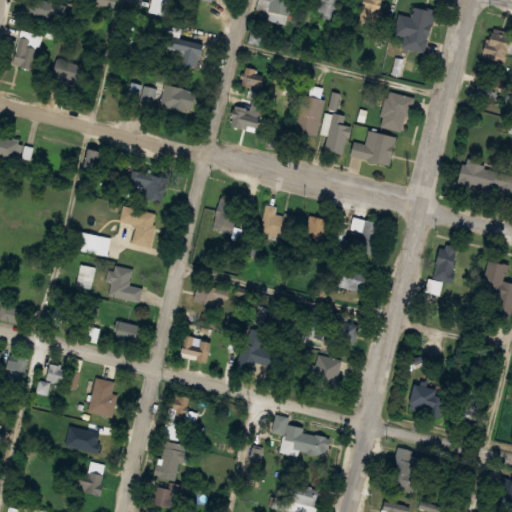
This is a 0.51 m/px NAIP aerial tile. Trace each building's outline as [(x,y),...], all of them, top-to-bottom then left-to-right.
[(293,0),(260,0),(258,10),(290,17),(293,0)] [(320,0),(316,13),(336,20),(342,0),(320,0)] [(361,0),(358,24),(379,27),(383,0),(361,0)] [(424,52),(435,10),(413,5),(410,16),(398,13),(393,33),(403,36),(400,46),(424,52)] [(504,62),(511,40),(511,32),(493,25),(482,54),(504,62)] [(34,69),(42,34),(21,29),(12,64),(34,69)] [(194,67),(202,43),(164,29),(159,45),(182,53),(179,62),(194,67)] [(50,78),(82,86),(87,64),(55,57),(50,78)] [(191,112),(196,91),(164,83),(163,89),(144,85),(141,101),(191,112)] [(402,132),(412,97),(389,90),(379,125),(402,132)] [(294,130),(316,135),(324,98),(302,93),(294,130)] [(262,111),(235,106),(232,126),(259,131),(262,111)] [(352,117),(333,112),(322,148),(342,153),(352,117)] [(365,143),(352,140),(349,156),(390,164),(396,136),(367,130),(365,143)] [(0,156),(22,157),(22,138),(0,137),(0,156)] [(511,185),(511,175),(460,159),(454,179),(508,197),(511,185)] [(219,197),(214,228),(234,232),(239,200),(219,197)] [(260,231),(291,239),(296,216),(277,212),(278,206),(266,204),(260,231)] [(150,246),(158,213),(124,205),(120,220),(137,224),(133,242),(150,246)] [(325,240),(329,219),(309,214),(304,235),(325,240)] [(356,250),(374,254),(380,222),(353,216),(351,229),(360,231),(356,250)] [(111,237),(80,231),(77,250),(108,255),(111,237)] [(459,247),(440,242),(431,277),(450,282),(459,247)] [(506,264),(488,260),(479,309),(495,312),(493,320),(509,323),(511,305),(511,282),(503,281),(506,264)] [(131,284),(134,267),(115,264),(110,295),(141,301),(144,286),(131,284)] [(364,291),(369,270),(339,264),(334,284),(364,291)] [(220,289),(198,285),(195,301),(218,305),(220,289)] [(255,321),(265,322),(267,307),(257,306),(255,321)] [(52,324),(69,323),(69,308),(52,309),(52,324)] [(360,317),(328,310),(322,337),(354,343),(360,317)] [(114,337),(138,340),(140,324),(117,321),(114,337)] [(99,328),(87,326),(84,338),(97,340),(99,328)] [(213,340),(185,333),(179,355),(208,362),(213,340)] [(31,359),(11,353),(4,377),(24,382),(31,359)] [(317,383),(339,383),(339,356),(317,356),(317,383)] [(46,380),(64,382),(66,367),(48,365),(46,380)] [(89,413),(113,415),(117,380),(94,377),(89,413)] [(179,439),(182,423),(166,419),(163,436),(179,439)] [(283,447),(324,457),(330,435),(288,425),(283,447)] [(186,446),(163,441),(155,476),(177,481),(186,446)] [(419,491),(427,453),(397,447),(389,485),(419,491)] [(107,464),(91,460),(88,472),(79,469),(74,487),(100,494),(107,464)] [(511,507),(511,482),(501,480),(498,494),(504,495),(502,506),(511,507)] [(285,508),(301,511),(320,511),(322,506),(316,505),(320,489),(292,481),(285,508)] [(144,503),(172,510),(178,490),(149,483),(144,503)] [(380,511),(410,511),(411,503),(381,501),(380,511)]
